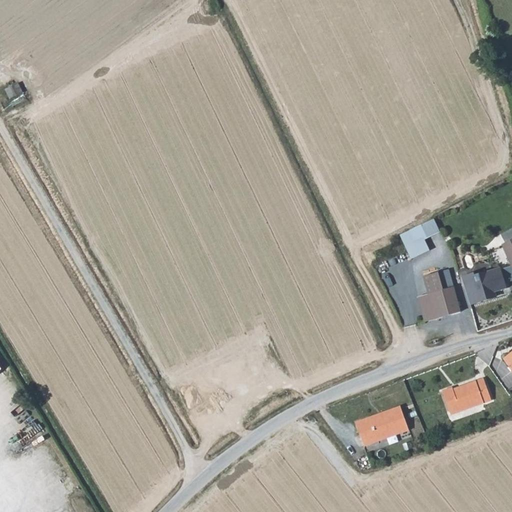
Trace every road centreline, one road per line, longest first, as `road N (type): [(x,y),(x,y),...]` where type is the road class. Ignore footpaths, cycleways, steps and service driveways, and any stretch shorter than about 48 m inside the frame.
road 1 (track): [(211,467),(0,109)]
road 2 (unclassified): [(168,511),(211,467),(299,408),(511,329)]
